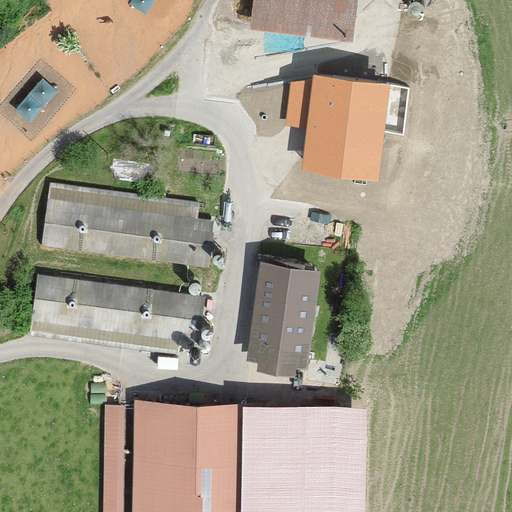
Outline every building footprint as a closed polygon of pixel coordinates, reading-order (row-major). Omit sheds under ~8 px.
[(348,0),(250,0),(246,42),(201,37),(194,104),(264,111),(262,131),(298,134),(300,115),(362,121),(369,53),(344,51),(348,0)] [(42,251),(208,268),(213,222),(196,220),(198,204),(49,188),(42,251)] [(310,270),(249,265),(241,362),(248,362),(247,370),(282,373),(283,365),(302,367),(310,270)] [(197,348),(202,297),(36,279),(30,341),(181,357),(182,346),(197,348)] [(254,511),(255,400),(130,399),(129,511),(254,511)]
